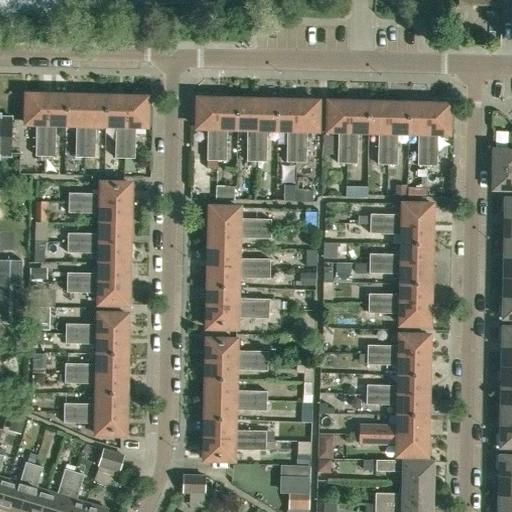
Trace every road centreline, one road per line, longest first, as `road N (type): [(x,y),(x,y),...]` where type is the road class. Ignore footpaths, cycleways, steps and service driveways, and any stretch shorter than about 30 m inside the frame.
road 1 (residential): [(172,58),(163,462),(143,511)]
road 2 (residential): [(463,511),(472,65)]
road 3 (residential): [(472,65),(172,58)]
road 4 (residential): [(172,58),(0,53)]
